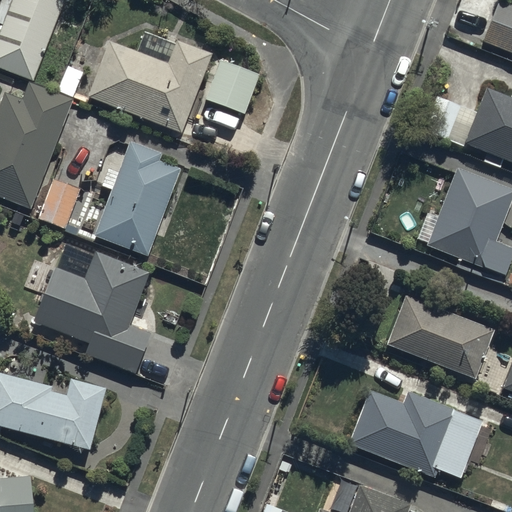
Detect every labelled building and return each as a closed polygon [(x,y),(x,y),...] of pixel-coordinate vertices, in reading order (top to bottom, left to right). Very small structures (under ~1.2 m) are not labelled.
[(13,0),(0,32),(0,66),(31,79),(64,0),(13,0)] [(511,0),(497,0),(481,43),(511,54),(511,0)] [(109,42),(88,97),(182,132),(212,52),(177,39),(167,63),(109,42)] [(221,61),(207,101),(246,115),(260,74),(221,61)] [(0,198),(31,209),(73,100),(28,83),(22,99),(4,92),(0,103),(0,198)] [(461,141),(511,159),(511,98),(481,87),(461,141)] [(445,140),(459,107),(460,105),(436,95),(421,130),(445,140)] [(94,236),(145,256),(181,163),(130,143),(94,236)] [(511,188),(456,167),(427,243),(508,274),(511,263),(511,249),(496,243),(511,200),(511,188)] [(64,229),(78,187),(50,177),(35,219),(64,229)] [(84,354),(137,375),(153,334),(129,325),(149,274),(95,252),(84,279),(52,267),(30,322),(88,345),(84,354)] [(405,296),(387,340),(477,376),(495,332),(405,296)] [(511,360),(496,387),(511,393),(511,360)] [(0,428),(90,450),(105,389),(69,380),(66,390),(0,373),(0,428)] [(347,445),(448,485),(472,425),(371,384),(347,445)] [(0,511),(33,511),(30,476),(0,478),(0,511)] [(319,511),(407,511),(410,505),(359,487),(350,511),(336,511),(321,507),(319,511)]
